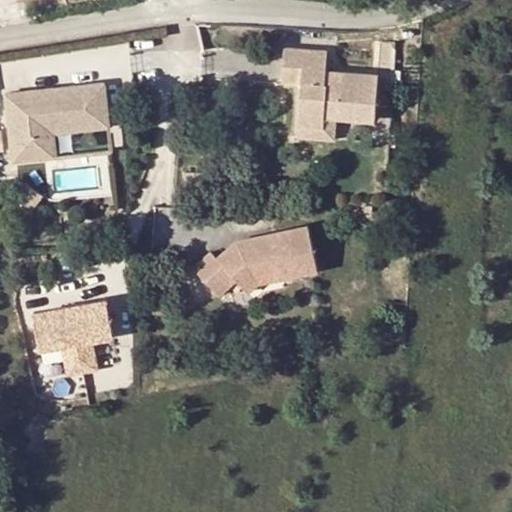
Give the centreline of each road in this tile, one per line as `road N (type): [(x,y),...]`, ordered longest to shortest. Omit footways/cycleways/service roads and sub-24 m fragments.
road 1 (residential): [(0,33),(99,15),(381,15),(429,0)]
road 2 (unknown): [(190,15),(154,111),(138,201)]
